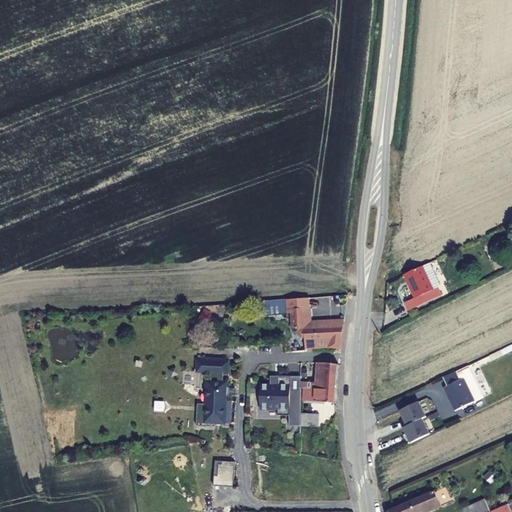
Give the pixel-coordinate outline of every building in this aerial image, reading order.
[(426,263),(400,275),(412,299),(403,304),(406,312),(439,297),(435,288),(436,285),(426,263)] [(316,321),(315,307),(296,308),(297,327),(300,327),(300,331),(306,336),(310,336),(311,350),(312,350),(334,348),(346,349),(349,319),(316,321)] [(225,359),(203,358),(203,361),(196,361),(196,372),(210,372),(210,381),(206,381),(205,405),(197,404),(197,427),(215,427),(215,423),(230,424),(231,401),(225,401),(226,396),(228,396),(228,387),(226,387),(226,382),(222,382),(223,373),(226,373),(227,362),(225,362),(225,359)] [(324,362),(321,362),(320,382),(306,381),(306,386),(310,386),(321,387),(321,385),(332,386),(332,389),(342,390),(344,365),(332,362),(327,362),(324,362)] [(462,368),(439,379),(443,388),(440,389),(451,412),(479,399),(468,376),(466,377),(462,368)] [(295,414),(295,375),(282,375),(282,383),(265,383),(265,407),(282,408),(282,414),(295,414)] [(310,386),(308,400),(341,402),(342,390),(332,389),(332,386),(321,385),(321,387),(310,386)] [(423,417),(416,401),(396,411),(404,426),(400,428),(407,443),(427,433),(419,418),(423,417)] [(306,413),(305,425),(324,426),(324,413),(306,413)] [(233,487),(234,462),(221,462),(220,465),(217,465),(217,477),(213,476),(213,486),(233,487)] [(439,490),(391,511),(440,511),(446,509),(439,490)] [(469,506),(471,511),(489,511),(497,508),(490,496),(469,506)] [(511,511),(511,501),(497,508),(489,511),(511,511)]
